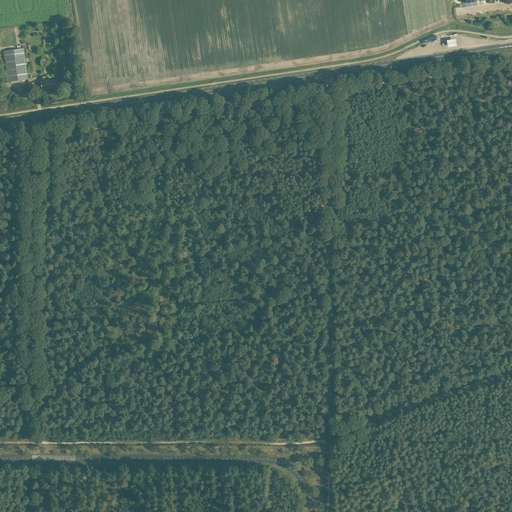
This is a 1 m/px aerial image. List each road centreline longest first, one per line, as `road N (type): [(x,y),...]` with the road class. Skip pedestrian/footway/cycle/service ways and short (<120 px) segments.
road 1 (primary): [(0,121),(511,45)]
road 2 (track): [(329,440),(331,66)]
road 3 (unclassified): [(311,511),(302,480),(273,460),(0,458)]
road 4 (track): [(0,441),(329,440)]
road 5 (track): [(28,441),(31,117)]
road 6 (track): [(511,371),(329,440)]
